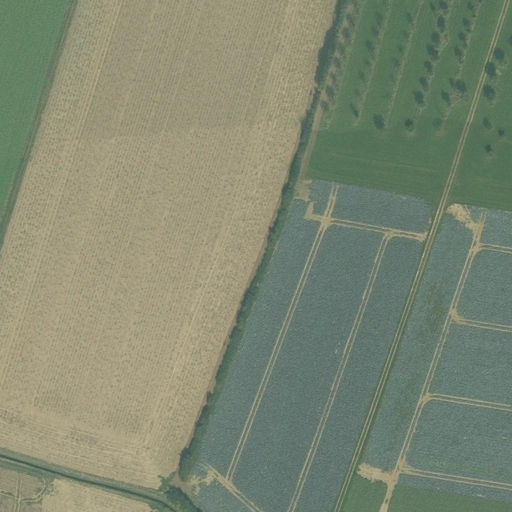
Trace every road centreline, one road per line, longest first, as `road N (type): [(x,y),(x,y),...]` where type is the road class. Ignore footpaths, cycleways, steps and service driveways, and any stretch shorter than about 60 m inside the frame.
road 1 (track): [(336,511),(506,0)]
road 2 (track): [(76,0),(0,247)]
